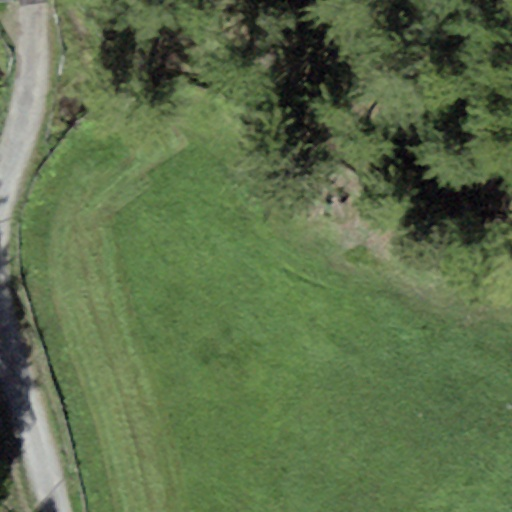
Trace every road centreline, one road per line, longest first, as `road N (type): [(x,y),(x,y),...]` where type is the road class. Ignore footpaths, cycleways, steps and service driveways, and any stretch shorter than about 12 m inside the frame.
road 1 (track): [(27,0),(35,54),(0,196)]
road 2 (track): [(0,325),(52,511)]
